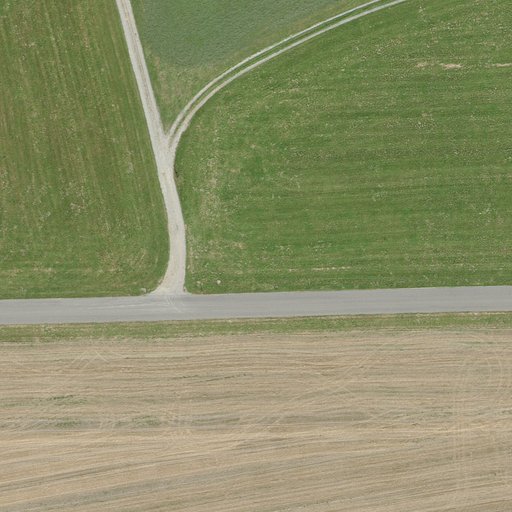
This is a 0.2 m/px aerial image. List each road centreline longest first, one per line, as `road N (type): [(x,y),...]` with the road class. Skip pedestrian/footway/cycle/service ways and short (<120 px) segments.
road 1 (unclassified): [(0,311),(511,297)]
road 2 (track): [(123,0),(175,213),(172,306)]
road 3 (track): [(394,0),(317,30),(216,85),(179,124),(165,163)]
